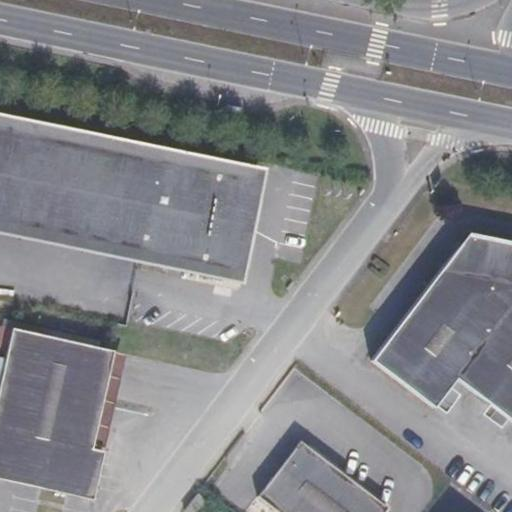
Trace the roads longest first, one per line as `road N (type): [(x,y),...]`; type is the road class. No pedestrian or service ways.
road 1 (unclassified): [(152,511),(404,176)]
road 2 (primary): [(0,20),(365,95)]
road 3 (primary): [(511,71),(154,0)]
road 4 (unknown): [(282,341),(511,470)]
road 5 (unclassified): [(484,0),(440,13),(307,0)]
road 6 (primary): [(365,95),(487,120)]
